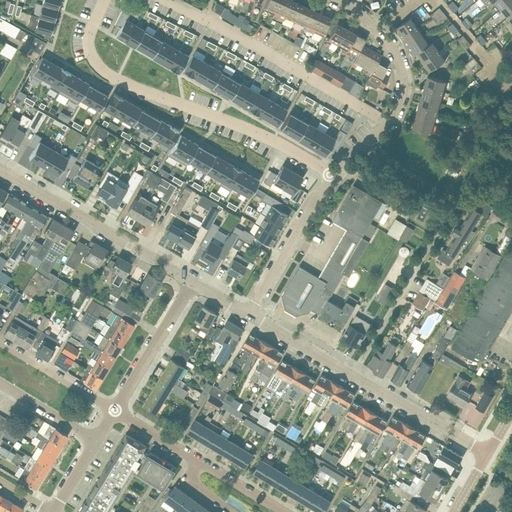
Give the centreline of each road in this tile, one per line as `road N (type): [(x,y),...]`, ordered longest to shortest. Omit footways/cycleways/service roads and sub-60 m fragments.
road 1 (residential): [(104,0),(88,42),(101,70),(245,127),(332,176)]
road 2 (residential): [(487,453),(248,314)]
road 3 (residential): [(337,0),(379,32),(403,79),(395,113),(332,176)]
road 4 (residential): [(192,282),(0,170)]
road 5 (residential): [(332,176),(248,314)]
road 6 (residential): [(115,410),(192,282)]
road 7 (residential): [(115,410),(0,341)]
